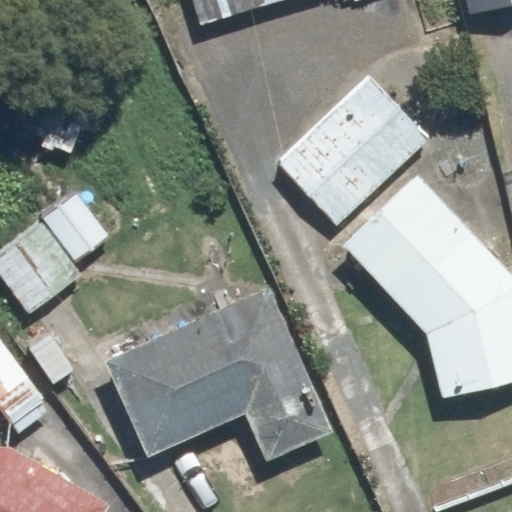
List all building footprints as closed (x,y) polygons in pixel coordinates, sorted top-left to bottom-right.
[(273,0),(189,0),(197,25),(273,0)] [(511,0),(456,0),(460,17),(511,4),(511,0)] [(426,141),(368,78),(278,163),(337,225),(426,141)] [(511,277),(411,173),(333,249),(429,348),(440,395),(511,377),(511,277)] [(0,283),(28,315),(80,270),(74,263),(108,233),(71,191),(0,253),(0,283)] [(258,458),(329,425),(262,281),(95,359),(140,457),(236,412),(258,458)] [(0,339),(0,412),(14,433),(48,410),(0,339)] [(0,511),(97,511),(105,501),(0,436),(0,511)]
